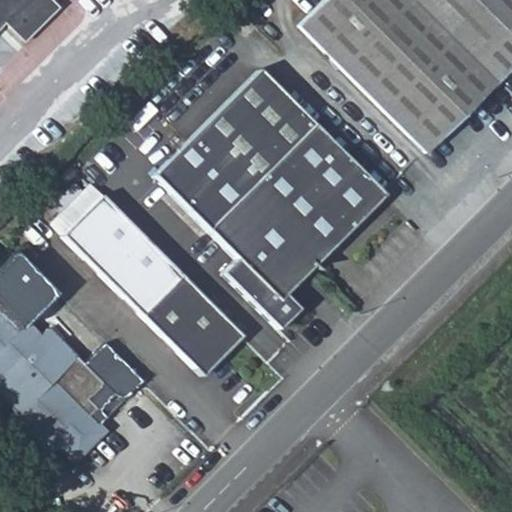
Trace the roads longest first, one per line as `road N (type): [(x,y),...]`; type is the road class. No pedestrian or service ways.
road 1 (unclassified): [(511,208),(201,511)]
road 2 (unknown): [(157,0),(0,143)]
